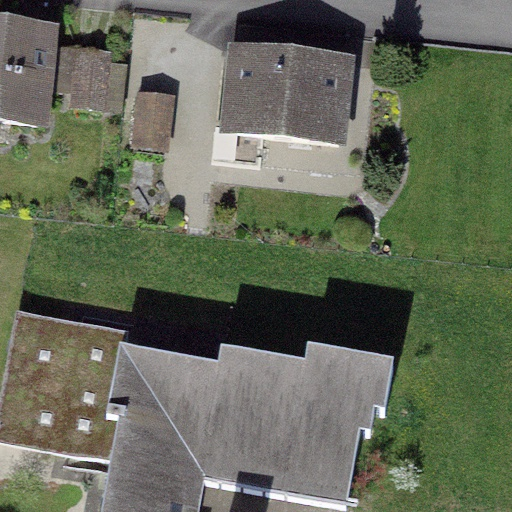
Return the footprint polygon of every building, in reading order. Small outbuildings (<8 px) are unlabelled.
[(47,38),(0,33),(0,126),(38,130),(47,38)] [(292,56),(291,63),(233,57),(224,138),(215,137),(214,138),(335,150),(344,68),(306,65),(307,63),(292,62),(292,56)] [(100,115),(106,61),(76,58),(70,113),(100,115)] [(162,156),(168,104),(137,101),(132,153),(162,156)] [(162,511),(168,482),(329,511),(343,511),(357,438),(363,439),(363,441),(367,442),(371,417),(377,418),(377,421),(381,421),(390,375),(305,359),(304,363),(306,364),(304,375),(218,359),(218,364),(220,364),(218,376),(117,357),(104,428),(116,430),(100,511),(162,511)]
